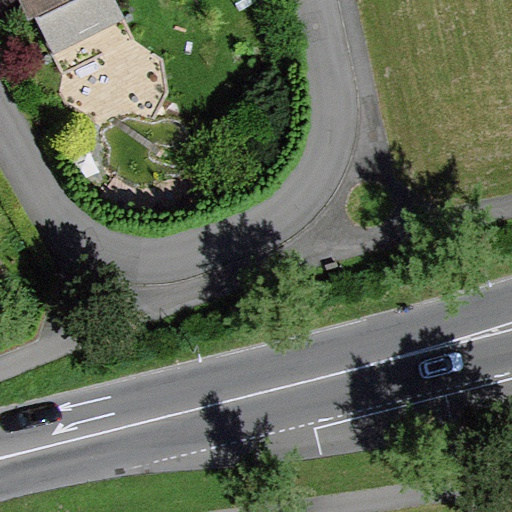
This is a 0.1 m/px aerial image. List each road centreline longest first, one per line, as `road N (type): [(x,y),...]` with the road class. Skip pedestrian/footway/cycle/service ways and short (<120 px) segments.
road 1 (residential): [(315,0),(331,77),(326,149),(295,202),(246,240),(182,260),(106,254),(58,223),(0,122)]
road 2 (primary): [(511,299),(250,395)]
road 3 (primary): [(250,395),(378,380),(511,351)]
road 4 (primary): [(250,395),(0,460)]
